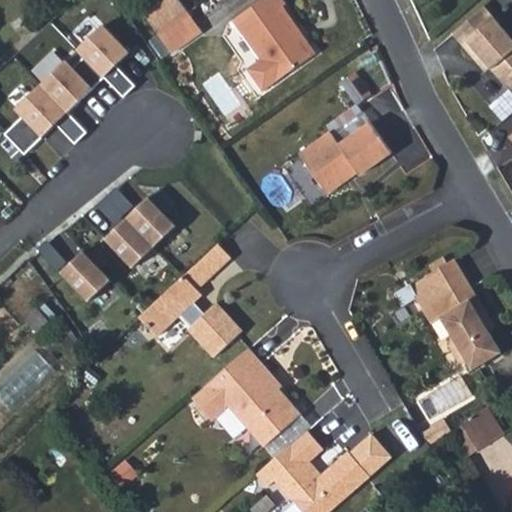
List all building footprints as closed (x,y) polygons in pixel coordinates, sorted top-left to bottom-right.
[(167,0),(145,16),(161,37),(193,14),(182,0),(167,0)] [(277,0),(272,0),(232,30),(258,68),(245,78),(261,98),(314,60),(303,46),(299,49),(293,40),(297,37),(280,14),(285,10),(277,0)] [(511,48),(483,13),(452,40),(473,65),(478,60),(505,92),(507,91),(511,95),(511,48)] [(207,34),(193,14),(161,37),(175,58),(207,34)] [(21,116),(2,134),(22,154),(54,124),(72,143),(84,132),(66,112),(102,78),(121,98),(133,86),(114,66),(128,53),(101,25),(74,50),(81,57),(72,66),(65,59),(13,109),(21,116)] [(357,76),(342,85),(356,107),(358,109),(372,99),(357,76)] [(511,119),(511,99),(505,92),(486,109),(502,128),(511,119)] [(338,147),(369,125),(358,109),(356,107),(325,128),(329,133),(338,147)] [(329,133),(299,154),(327,193),(355,172),(359,178),(390,157),(369,125),(338,147),(329,133)] [(119,190),(110,197),(158,251),(185,228),(170,214),(179,204),(165,190),(143,213),(119,190)] [(158,251),(110,197),(100,206),(120,229),(109,239),(137,270),(158,251)] [(222,254),(210,241),(189,258),(201,272),(222,254)] [(50,242),(41,251),(94,306),(119,282),(88,250),(73,266),(50,242)] [(189,258),(130,310),(147,330),(170,310),(180,322),(178,325),(202,353),(231,328),(207,299),(196,308),(185,295),(192,290),(187,284),(201,272),(189,258)] [(468,368),(473,375),(502,357),(483,329),(489,324),(453,265),(412,292),(410,293),(416,304),(430,329),(440,322),(451,341),(449,351),(461,372),(468,368)] [(416,304),(410,293),(412,292),(410,290),(394,299),(402,312),(416,304)] [(0,389),(0,392),(17,410),(60,368),(41,349),(0,389)] [(276,382),(249,350),(202,391),(220,411),(226,407),(263,450),(299,419),(272,386),(276,382)] [(496,441),(479,412),(466,423),(483,450),(496,441)] [(483,450),(466,423),(452,436),(467,461),(483,450)] [(304,432),(253,477),(264,489),(272,483),(296,511),(329,511),(368,479),(348,456),(347,454),(316,481),(309,473),(312,470),(307,465),(321,452),(304,432)] [(367,439),(348,456),(368,479),(387,462),(367,439)]
